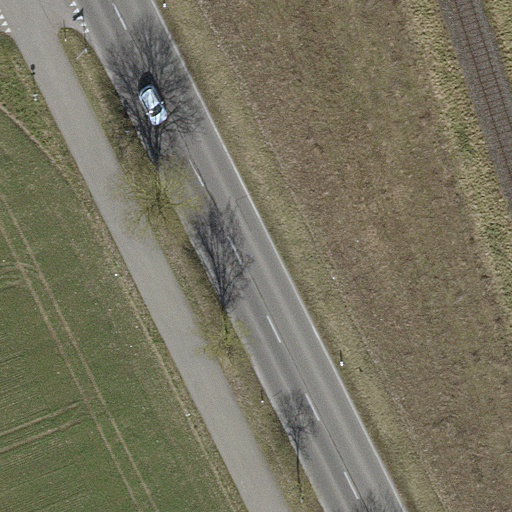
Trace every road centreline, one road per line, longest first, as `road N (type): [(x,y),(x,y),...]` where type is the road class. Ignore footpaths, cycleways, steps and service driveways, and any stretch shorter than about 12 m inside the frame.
road 1 (track): [(272,511),(19,0)]
road 2 (secondary): [(115,0),(366,511)]
